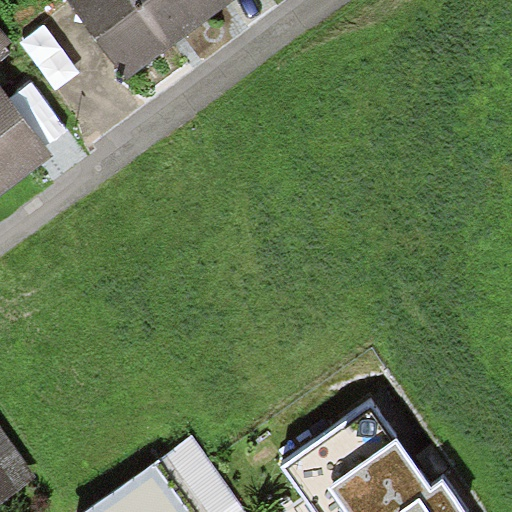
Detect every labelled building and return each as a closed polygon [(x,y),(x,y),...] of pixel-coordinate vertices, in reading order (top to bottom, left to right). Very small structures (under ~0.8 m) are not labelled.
[(84,0),(130,65),(175,33),(223,0),(84,0)] [(0,172),(44,145),(32,126),(0,76),(0,172)] [(373,391),(280,457),(319,511),(484,511),(449,462),(433,474),(373,391)] [(0,446),(0,471),(12,464),(0,446)] [(193,511),(152,452),(74,506),(78,511),(193,511)]
